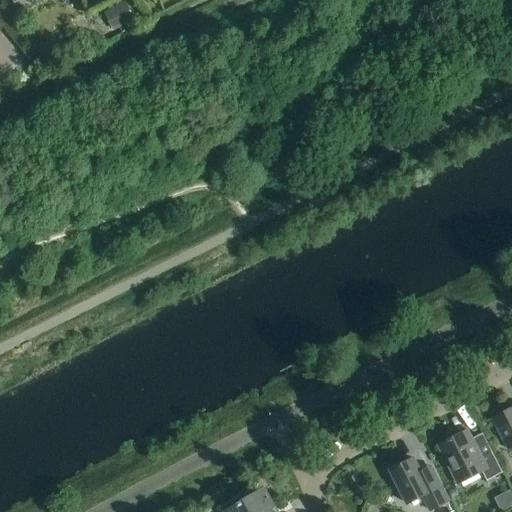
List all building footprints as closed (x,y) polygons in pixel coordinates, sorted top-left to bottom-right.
[(135,21),(126,2),(105,13),(114,31),(135,21)] [(511,408),(492,419),(508,451),(511,448),(511,408)] [(438,446),(458,484),(481,472),(486,482),(495,478),(502,474),(491,452),(481,458),(467,431),(438,446)] [(389,472),(407,505),(422,497),(430,511),(449,502),(431,467),(420,473),(413,459),(389,472)] [(495,478),(486,482),(489,486),(497,482),(495,478)] [(276,511),(263,489),(224,511),(276,511)]
